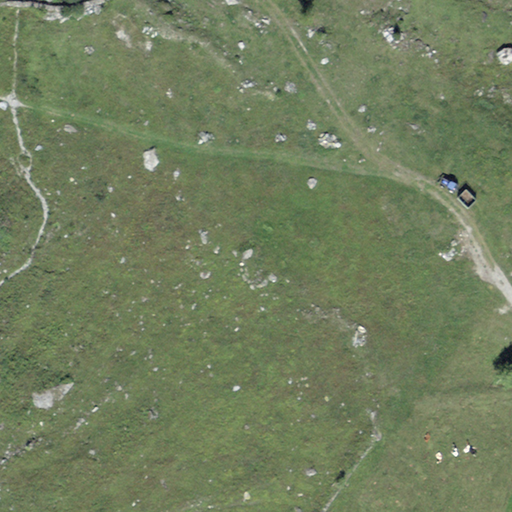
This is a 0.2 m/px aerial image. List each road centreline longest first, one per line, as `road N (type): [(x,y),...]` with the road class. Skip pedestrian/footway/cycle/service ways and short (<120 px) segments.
road 1 (track): [(391,172),(363,147),(261,0)]
road 2 (track): [(391,172),(437,190),(456,208),(511,299)]
